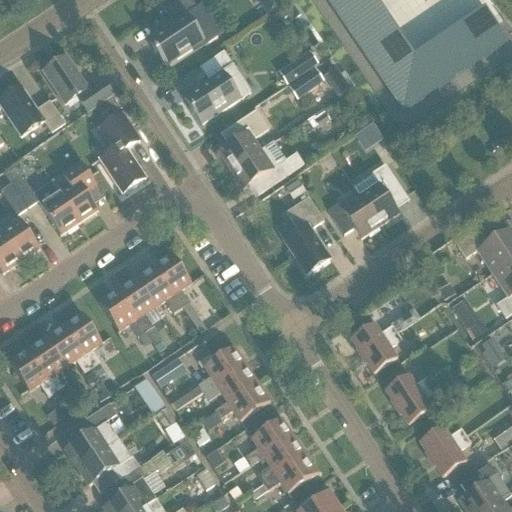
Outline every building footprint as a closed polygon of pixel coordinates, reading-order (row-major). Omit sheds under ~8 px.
[(202,7),(196,10),(189,0),(182,0),(164,12),(173,26),(148,43),(154,53),(153,54),(156,57),(157,56),(166,70),(191,53),(193,56),(223,37),(202,7)] [(277,0),(256,0),(268,16),(282,7),(277,0)] [(374,0),(323,0),(403,116),(508,45),(484,11),(414,58),(374,0)] [(268,51),(256,32),(243,41),(252,55),(259,51),(262,55),(268,51)] [(209,84),(184,101),(202,128),(240,102),(250,95),(239,78),(232,67),(224,55),(200,70),(209,84)] [(309,56),(299,62),(307,75),(318,69),(309,56)] [(66,59),(43,75),(65,108),(88,92),(66,59)] [(336,73),(323,81),(330,92),(343,84),(336,73)] [(296,102),(322,85),(315,75),(289,92),(296,102)] [(105,85),(78,103),(87,117),(106,103),(113,98),(105,85)] [(51,136),(65,127),(50,104),(36,113),(21,90),(0,103),(0,109),(21,140),(44,125),(51,136)] [(117,96),(113,98),(106,103),(115,115),(125,108),(117,96)] [(130,112),(122,117),(129,128),(137,123),(130,112)] [(228,148),(217,155),(230,174),(261,154),(254,143),(268,133),(255,114),(220,137),(228,148)] [(113,153),(99,162),(122,198),(146,182),(126,153),(140,144),(129,128),(122,117),(99,132),(113,153)] [(324,118),(314,125),(319,132),(329,125),(324,118)] [(261,154),(230,174),(243,193),(247,190),(263,180),(269,189),(304,168),(296,156),(285,163),(274,145),(261,154)] [(59,196),(79,226),(98,214),(87,197),(97,191),(81,167),(71,173),(63,178),(70,189),(59,196)] [(405,198),(386,169),(353,190),(359,199),(380,230),(399,217),(392,207),(405,198)] [(12,188),(27,211),(37,205),(21,181),(12,188)] [(305,195),(298,183),(285,191),(292,203),(305,195)] [(17,218),(27,211),(12,188),(2,195),(17,218)] [(60,239),(79,226),(59,196),(48,204),(41,193),(34,198),(41,209),(40,209),(60,239)] [(360,242),(380,230),(359,199),(341,211),(338,207),(327,214),(343,239),(354,232),(360,242)] [(308,201),(296,209),(286,216),(299,235),(284,245),(307,278),(330,262),(310,233),(324,224),(308,201)] [(20,222),(1,235),(21,265),(40,253),(20,222)] [(477,255),(492,278),(511,264),(511,235),(510,232),(488,247),(479,234),(456,249),(465,262),(477,255)] [(21,265),(1,235),(0,234),(0,274),(2,278),(21,265)] [(181,311),(186,319),(186,318),(192,327),(203,320),(193,304),(189,307),(181,294),(191,287),(171,257),(153,269),(181,311)] [(511,264),(492,278),(507,301),(496,308),(505,322),(511,317),(511,264)] [(173,317),(181,311),(153,269),(135,281),(155,311),(165,305),(173,317)] [(117,293),(151,344),(158,339),(153,331),(145,318),(155,311),(135,281),(117,293)] [(449,287),(438,294),(445,304),(455,297),(449,287)] [(143,349),(151,344),(117,293),(98,305),(118,335),(129,328),(137,341),(143,349)] [(437,310),(431,301),(421,308),(427,316),(437,310)] [(465,303),(452,312),(466,333),(468,332),(475,342),(488,334),(481,324),(479,325),(465,303)] [(413,312),(395,323),(402,333),(419,321),(413,312)] [(63,329),(92,372),(100,366),(91,353),(102,346),(82,317),(63,329)] [(350,342),(362,360),(397,336),(392,329),(381,337),(374,326),(350,342)] [(63,329),(45,341),(65,371),(75,364),(84,377),(92,372),(63,329)] [(397,336),(362,360),(373,377),(397,361),(390,351),(402,343),(397,336)] [(45,341),(27,353),(56,396),(64,390),(55,377),(65,371),(45,341)] [(487,356),(497,349),(492,342),(482,348),(487,356)] [(162,346),(155,351),(160,357),(166,352),(162,346)] [(198,389),(203,397),(246,369),(233,350),(203,370),(210,381),(198,389)] [(48,401),(56,396),(27,353),(9,365),(29,395),(40,388),(48,401)] [(454,369),(445,356),(427,368),(436,381),(454,369)] [(152,379),(160,391),(186,373),(177,361),(152,379)] [(100,369),(94,373),(99,381),(105,377),(100,369)] [(246,369),(203,397),(208,405),(221,396),(227,406),(228,406),(258,387),(246,369)] [(465,383),(459,372),(443,381),(450,392),(465,383)] [(92,374),(83,379),(90,390),(99,384),(92,374)] [(385,394),(396,411),(431,388),(426,381),(415,388),(408,378),(385,394)] [(133,390),(141,401),(153,393),(145,382),(133,390)] [(228,406),(227,406),(214,415),(220,423),(233,415),(240,425),(270,405),(258,387),(228,406)] [(431,388),(396,411),(408,429),(431,413),(424,402),(436,395),(431,388)] [(91,436),(65,452),(77,470),(107,451),(95,432),(116,418),(109,407),(83,424),(91,436)] [(175,426),(165,411),(155,418),(166,432),(175,426)] [(59,414),(51,419),(57,427),(65,422),(59,414)] [(251,469),(264,461),(263,460),(293,440),(281,422),(251,442),(258,452),(245,461),(251,469)] [(419,445),(430,463),(465,440),(460,432),(449,440),(442,430),(419,445)] [(511,446),(511,430),(493,443),(501,454),(511,446)] [(203,434),(192,440),(199,451),(210,444),(203,434)] [(263,460),(264,461),(270,470),(257,479),(262,487),(305,458),(293,440),(263,460)] [(465,440),(430,463),(442,480),(466,465),(459,454),(470,447),(465,440)] [(178,472),(196,457),(184,444),(167,459),(178,472)] [(107,451),(77,470),(89,489),(112,473),(119,484),(139,470),(132,460),(129,462),(117,445),(107,451)] [(305,458),(262,487),(263,488),(251,496),(256,502),(268,495),(280,486),(287,497),(317,477),(305,458)] [(235,467),(240,475),(249,469),(244,461),(235,467)] [(104,511),(141,511),(156,502),(143,483),(158,473),(151,463),(143,469),(131,476),(137,484),(131,488),(133,490),(103,510),(104,511)] [(466,498),(458,504),(463,511),(486,511),(501,502),(509,497),(496,477),(495,477),(488,467),(459,487),(466,498)] [(216,486),(206,472),(196,479),(205,493),(216,486)] [(299,511),(340,511),(328,493),(299,511)] [(224,511),(228,510),(222,500),(213,506),(216,511),(224,511)] [(197,511),(193,506),(184,511),(183,511),(182,511),(161,511),(156,502),(141,511),(197,511)] [(507,511),(501,502),(486,511),(511,511),(511,509),(508,511),(507,511)]
